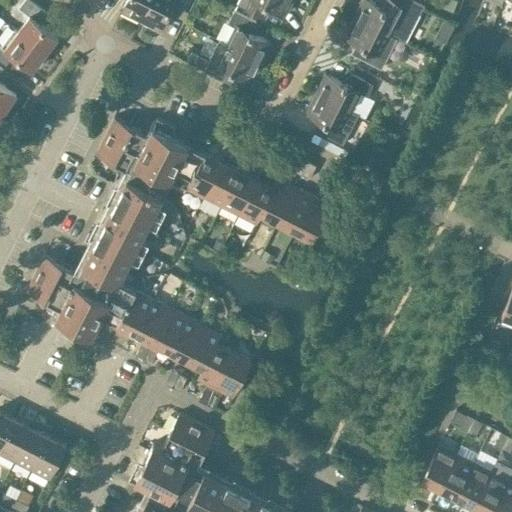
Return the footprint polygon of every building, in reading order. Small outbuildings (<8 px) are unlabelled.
[(18,30),(46,52),(58,36),(39,21),(46,11),(31,0),(24,0),(19,6),(30,14),(18,30)] [(126,0),(122,10),(141,20),(150,0),(126,0)] [(150,0),(141,20),(160,30),(171,9),(182,14),(188,0),(150,0)] [(292,0),(239,0),(238,2),(265,16),(270,5),(286,13),(292,0)] [(371,0),(362,0),(355,16),(397,37),(406,42),(425,4),(417,0),(389,0),(386,7),(371,0)] [(227,43),(262,61),(272,41),(251,31),(256,20),(235,9),(229,21),(236,25),(227,43)] [(382,67),(397,37),(355,16),(345,35),(359,42),(353,53),(382,67)] [(33,69),(46,52),(18,30),(15,28),(2,44),(0,42),(0,58),(6,63),(14,54),(33,69)] [(220,39),(204,69),(231,83),(237,72),(252,80),(262,61),(227,43),(220,39)] [(0,105),(6,109),(17,91),(0,80),(0,72),(3,68),(0,66),(0,105)] [(316,92),(351,109),(360,91),(368,95),(374,84),(352,73),(347,83),(326,73),(316,92)] [(316,92),(306,111),(320,118),(314,129),(343,143),(358,113),(351,109),(316,92)] [(79,270),(61,307),(56,315),(92,333),(101,316),(117,325),(136,289),(119,280),(171,179),(187,187),(206,151),(172,134),(176,125),(158,116),(149,133),(131,169),(79,270)] [(114,161),(132,124),(115,116),(96,152),(114,161)] [(114,161),(131,169),(149,133),(132,124),(114,161)] [(226,152),(233,139),(225,135),(219,149),(226,152)] [(241,143),(233,139),(226,152),(234,156),(241,143)] [(223,160),(206,151),(187,187),(204,196),(223,160)] [(261,170),(267,157),(260,153),(253,166),(261,170)] [(275,161),(267,157),(261,170),(268,174),(275,161)] [(302,174),(308,160),(301,157),(294,170),(302,174)] [(240,168),(223,160),(204,196),(221,205),(240,168)] [(316,164),(308,160),(302,174),(309,178),(316,164)] [(221,205),(238,213),(257,177),(240,168),(221,205)] [(344,178),(336,174),(329,188),(337,191),(344,178)] [(261,213),(277,221),(296,185),(278,176),(273,185),(274,186),(260,212),(261,213)] [(273,185),(257,177),(238,213),(257,222),(261,213),(260,212),(274,186),(273,185)] [(313,194),(296,185),(277,221),(295,230),(313,194)] [(331,203),(313,194),(295,230),(313,239),(331,203)] [(44,298),(62,262),(45,253),(26,289),(44,298)] [(44,298),(61,307),(79,270),(62,262),(44,298)] [(136,289),(117,325),(134,333),(153,297),(136,289)] [(511,318),(511,289),(502,315),(511,318)] [(153,297),(134,333),(152,342),(170,306),(153,297)] [(152,342),(169,351),(187,315),(170,306),(152,342)] [(187,315),(169,351),(186,359),(204,323),(187,315)] [(204,323),(186,359),(202,368),(202,367),(203,368),(217,341),(217,342),(222,332),(204,323)] [(493,338),(487,352),(495,355),(501,341),(493,338)] [(234,350),(217,342),(217,341),(203,368),(202,367),(202,368),(197,377),(215,386),(234,350)] [(135,355),(143,359),(150,346),(142,342),(135,355)] [(150,346),(143,359),(151,363),(157,350),(150,346)] [(234,350),(215,386),(233,395),(252,359),(234,350)] [(165,382),(173,385),(179,372),(172,368),(165,382)] [(187,376),(179,372),(173,385),(180,389),(187,376)] [(199,399),(207,403),(213,390),(206,386),(199,399)] [(213,390),(207,403),(214,407),(221,393),(213,390)] [(0,445),(14,417),(0,409),(0,445)] [(179,411),(170,429),(206,447),(215,429),(179,411)] [(468,430),(475,417),(467,413),(460,426),(468,430)] [(0,445),(0,451),(15,459),(32,426),(14,417),(0,445)] [(482,421),(475,417),(468,430),(475,434),(482,421)] [(49,435),(32,426),(15,459),(32,468),(49,435)] [(162,445),(198,464),(206,447),(170,429),(162,445)] [(502,448),(509,434),(501,431),(494,444),(502,448)] [(511,446),(511,436),(509,434),(502,448),(510,452),(511,446)] [(67,444),(49,435),(32,468),(50,477),(67,444)] [(152,486),(138,511),(184,511),(188,504),(203,511),(293,511),(198,464),(162,445),(153,441),(135,477),(152,486)] [(420,478),(438,487),(457,452),(439,442),(420,478)] [(457,452),(438,487),(456,496),(478,452),(461,443),(457,452)] [(478,452),(456,496),(473,505),(497,458),(480,449),(478,452)] [(511,465),(497,458),(473,505),(486,511),(490,511),(508,478),(511,470),(511,465)] [(511,511),(511,479),(508,478),(490,511),(511,511)] [(13,505),(17,498),(4,492),(0,499),(13,505)] [(29,505),(17,498),(13,505),(26,511),(29,505)] [(0,511),(15,511),(0,503),(0,511)]
